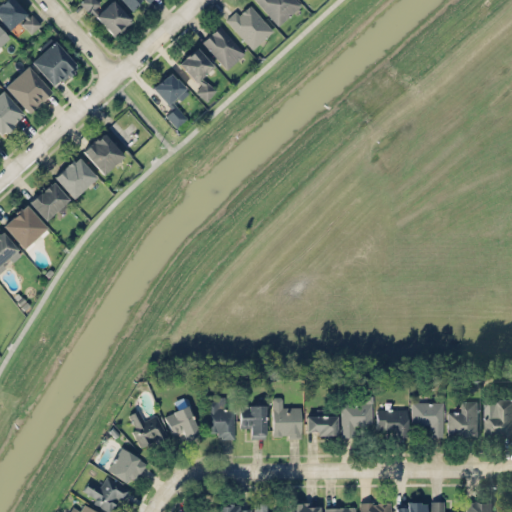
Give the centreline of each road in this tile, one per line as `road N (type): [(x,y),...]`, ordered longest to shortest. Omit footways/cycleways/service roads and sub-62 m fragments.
road 1 (residential): [(156,511),(178,484),(202,471),(511,468)]
road 2 (residential): [(0,181),(198,0)]
